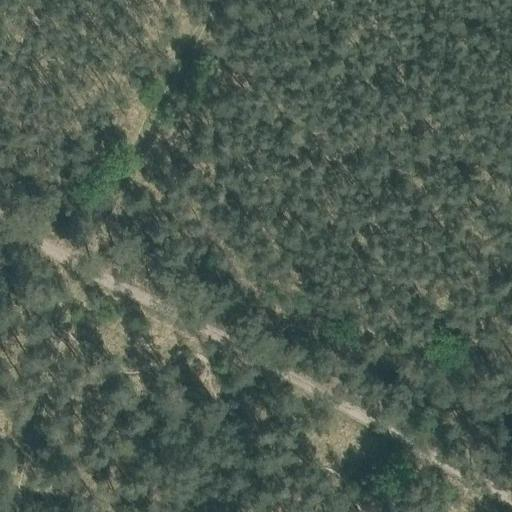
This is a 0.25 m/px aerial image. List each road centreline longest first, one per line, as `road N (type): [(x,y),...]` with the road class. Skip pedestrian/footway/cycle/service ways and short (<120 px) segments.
road 1 (track): [(0,214),(511,497)]
road 2 (track): [(76,256),(12,511)]
